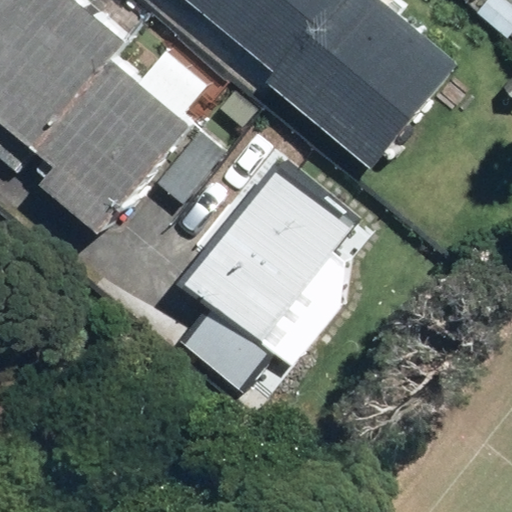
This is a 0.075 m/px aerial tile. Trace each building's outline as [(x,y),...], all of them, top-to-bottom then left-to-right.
[(97,0),(0,0),(0,104),(67,160),(52,177),(111,227),(204,117),(126,52),(140,35),(97,0)] [(206,0),(287,66),(278,77),(383,164),(469,59),(397,0),(206,0)] [(483,103),(453,79),(418,124),(448,147),(483,103)] [(237,147),(212,127),(170,179),(195,200),(237,147)] [(367,215),(293,154),(194,274),(218,294),(188,330),(256,386),(290,345),(272,330),(367,215)]
